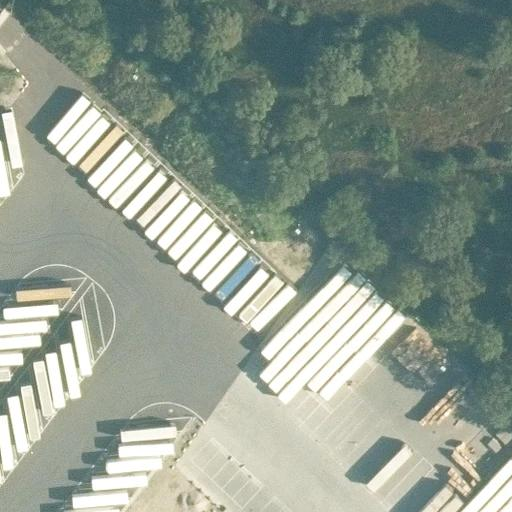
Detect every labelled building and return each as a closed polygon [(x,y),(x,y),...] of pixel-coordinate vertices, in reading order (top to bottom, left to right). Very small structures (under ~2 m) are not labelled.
[(0,226),(0,271),(21,241),(0,226)] [(77,328),(87,335),(101,313),(90,306),(77,328)] [(62,370),(79,346),(67,338),(50,362),(62,370)] [(134,437),(167,393),(154,383),(121,428),(134,437)] [(177,402),(158,428),(170,436),(188,410),(177,402)] [(152,431),(139,458),(152,465),(165,438),(152,431)]
